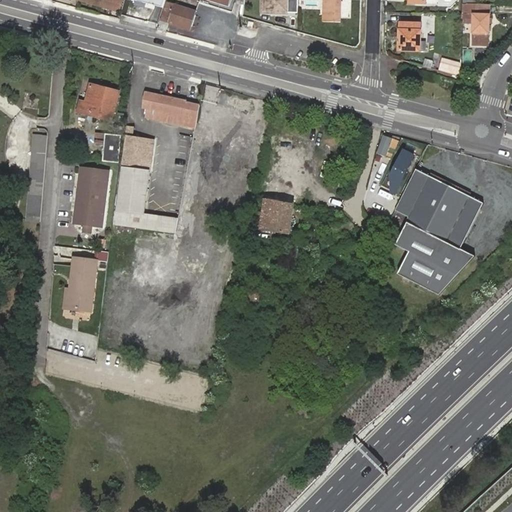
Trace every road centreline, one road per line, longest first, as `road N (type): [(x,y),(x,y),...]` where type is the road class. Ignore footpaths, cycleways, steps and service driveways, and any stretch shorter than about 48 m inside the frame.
road 1 (motorway): [(511,328),(327,511)]
road 2 (secondary): [(0,7),(246,73)]
road 3 (secondary): [(246,73),(330,107),(474,144)]
road 4 (motorway): [(375,511),(511,378)]
road 5 (secondary): [(368,96),(246,73)]
